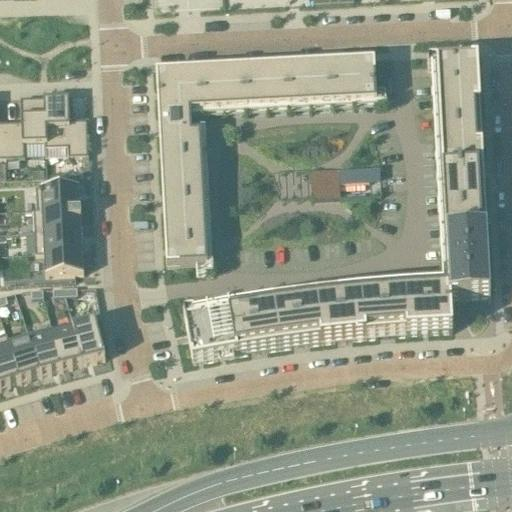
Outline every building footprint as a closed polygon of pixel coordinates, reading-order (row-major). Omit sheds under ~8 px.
[(194,317),(184,319),(193,368),(236,360),(279,353),(322,347),(366,343),(409,339),(452,337),(451,311),(451,308),(451,307),(452,307),(463,306),(464,306),(476,305),(478,305),(488,305),(490,305),(490,302),(490,295),(478,65),(428,67),(429,77),(437,77),(447,264),(448,283),(449,296),(448,296),(430,297),(391,300),(352,303),(312,308),(273,313),(234,319),(195,326),(194,317)] [(375,66),(156,77),(167,272),(207,270),(201,138),(192,138),(191,116),(377,107),(375,66)] [(69,102),(45,103),(46,152),(45,152),(46,161),(46,163),(68,163),(68,162),(82,161),(88,161),(87,125),(69,126),(69,102)] [(22,127),(5,128),(6,164),(25,163),(25,162),(46,161),(45,152),(46,152),(45,103),(21,104),(22,127)] [(339,174),(310,176),(312,204),(340,202),(339,174)] [(44,175),(32,175),(33,184),(44,184),(44,175)] [(37,215),(33,215),(80,213),(79,191),(36,193),(37,215)] [(80,213),(33,215),(35,237),(82,235),(80,213)] [(82,235),(35,237),(36,259),(83,257),(82,235)] [(83,257),(36,259),(36,260),(44,259),(45,281),(84,279),(83,257)] [(65,293),(53,294),(54,302),(66,301),(65,293)] [(77,293),(65,293),(66,301),(77,301),(77,293)] [(43,295),(31,295),(32,303),(43,303),(43,295)] [(181,319),(145,321),(148,369),(184,367),(181,319)] [(94,321),(73,327),(84,370),(88,369),(91,368),(95,367),(98,366),(102,365),(105,364),(94,321)] [(52,332),(51,332),(63,376),(67,375),(70,374),(74,373),(77,372),(81,371),(84,370),(73,327),(71,327),(72,332),(53,337),(52,332)] [(51,332),(30,338),(42,382),(46,381),(49,380),(53,379),(56,378),(60,377),(63,376),(51,332)] [(7,340),(6,340),(21,388),(25,387),(28,386),(32,385),(35,384),(39,383),(42,382),(30,338),(28,338),(8,345),(7,340)] [(6,340),(0,342),(0,392),(0,394),(4,393),(7,392),(11,391),(14,390),(18,389),(21,388),(6,340)]
